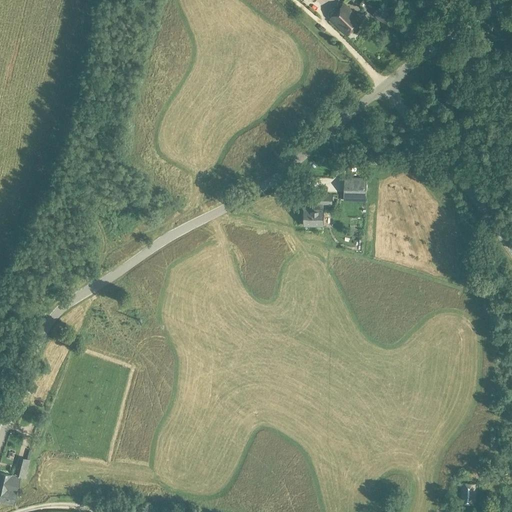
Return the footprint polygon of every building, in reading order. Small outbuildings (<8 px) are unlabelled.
[(310,6),(316,12),(320,8),(314,2),(310,6)] [(348,36),(362,21),(344,4),(330,19),(348,36)] [(366,178),(344,178),(344,194),(366,194),(366,178)] [(323,210),(305,210),(304,226),(323,227),(323,210)] [(52,445),(40,445),(39,459),(52,460),(52,445)] [(21,458),(17,477),(25,479),(30,460),(21,458)] [(0,473),(0,501),(14,505),(16,493),(20,479),(12,477),(12,476),(0,473)] [(478,485),(463,484),(461,503),(476,505),(478,485)]
